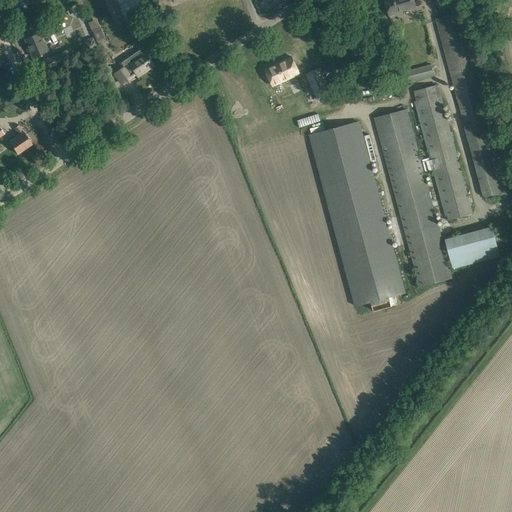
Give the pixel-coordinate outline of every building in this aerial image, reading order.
[(385,0),(388,9),(389,14),(416,7),(414,0),(385,0)] [(436,19),(465,126),(484,197),(508,192),(460,12),(436,19)] [(39,33),(24,39),(32,59),(49,51),(46,41),(43,42),(39,33)] [(124,66),(114,73),(121,83),(132,76),(131,76),(135,73),(137,76),(153,65),(144,52),(141,48),(134,53),(121,62),(124,66)] [(39,62),(44,71),(65,61),(70,59),(66,50),(62,52),(39,62)] [(292,57),(264,70),(272,86),(299,73),(292,57)] [(400,72),(404,84),(435,76),(432,64),(400,72)] [(320,69),(307,75),(320,100),(332,95),(320,69)] [(302,87),(308,101),(316,98),(310,84),(302,87)] [(473,214),(438,86),(414,92),(449,221),(473,214)] [(374,117),(419,287),(453,278),(408,108),(374,117)] [(310,135),(320,173),(355,306),(405,293),(359,122),(310,135)] [(20,135),(9,142),(17,154),(32,144),(23,131),(23,132),(19,125),(15,127),(20,135)] [(501,256),(493,226),(445,239),(453,269),(501,256)]
